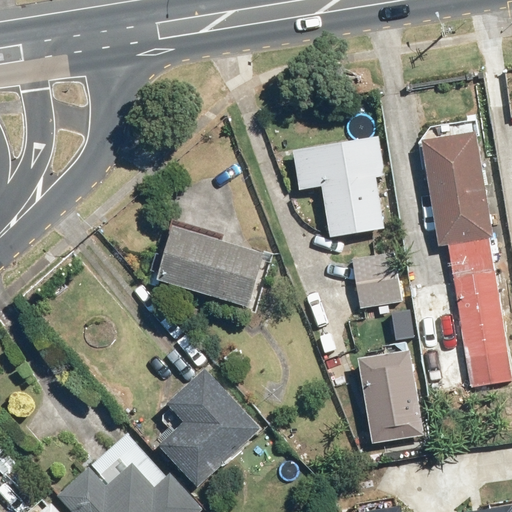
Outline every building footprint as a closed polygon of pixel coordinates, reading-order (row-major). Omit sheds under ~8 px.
[(472,133),(417,144),(437,249),(491,238),(472,133)] [(378,140),(290,153),(297,195),(317,192),(324,240),(383,231),(375,183),(384,181),(378,140)] [(264,250),(167,223),(150,283),(247,310),(264,250)] [(393,251),(348,259),(357,310),(402,303),(393,251)] [(511,372),(491,272),(449,280),(472,390),(511,381),(511,372)] [(354,363),(369,448),(424,439),(410,354),(354,363)] [(257,432),(218,390),(201,372),(162,408),(179,426),(156,447),(195,489),(219,468),(257,432)] [(125,432),(53,498),(65,511),(197,511),(198,511),(125,432)]
